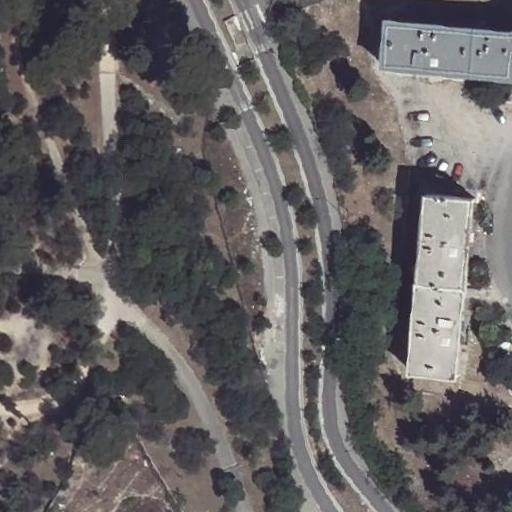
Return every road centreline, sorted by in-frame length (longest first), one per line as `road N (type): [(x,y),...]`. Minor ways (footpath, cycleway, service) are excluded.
road 1 (unclassified): [(385,511),(328,431),(331,280),(321,203),(291,110),(239,0)]
road 2 (unclassified): [(192,0),(274,177),(288,233),(296,448),(331,511)]
